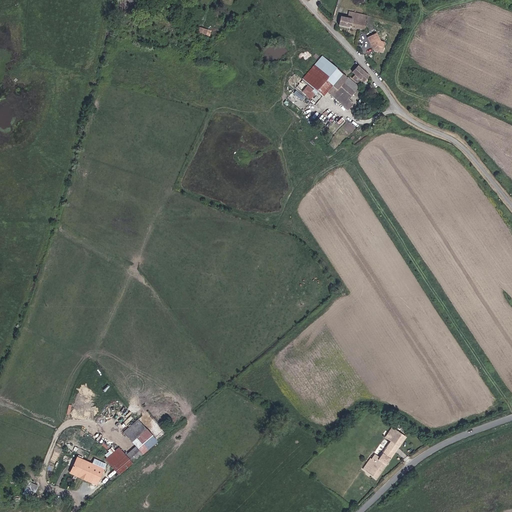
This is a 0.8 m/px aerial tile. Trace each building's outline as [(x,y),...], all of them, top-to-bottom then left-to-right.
[(339,21),(361,25),(363,11),(349,8),(348,14),(342,13),(339,21)] [(361,25),(368,27),(369,17),(366,17),(367,12),(363,11),(361,25)] [(382,36),(378,28),(369,33),(373,41),(374,41),(377,45),(385,47),(388,38),(382,36)] [(327,99),(337,86),(347,73),(325,56),(305,82),(327,99)] [(365,78),(371,72),(361,64),(356,71),(365,78)] [(356,99),(351,96),(360,83),(347,73),(337,86),(341,88),(337,94),(352,105),(356,99)] [(295,90),(293,94),(303,99),(305,96),(295,90)] [(333,132),(339,124),(334,121),(328,129),(333,132)] [(154,446),(163,438),(144,416),(135,423),(154,446)] [(408,438),(394,429),(391,434),(395,436),(391,442),(392,443),(381,458),(377,455),(374,459),(373,458),(364,470),(379,479),(408,438)] [(136,460),(149,450),(143,442),(130,452),(136,460)] [(111,456),(116,463),(130,452),(124,446),(111,456)] [(123,471),(136,460),(130,452),(116,463),(123,471)] [(75,469),(101,480),(107,466),(94,460),(81,454),(75,469)] [(107,466),(109,460),(97,455),(94,460),(107,466)] [(29,494),(33,495),(36,485),(40,486),(41,484),(34,481),(29,494)]
